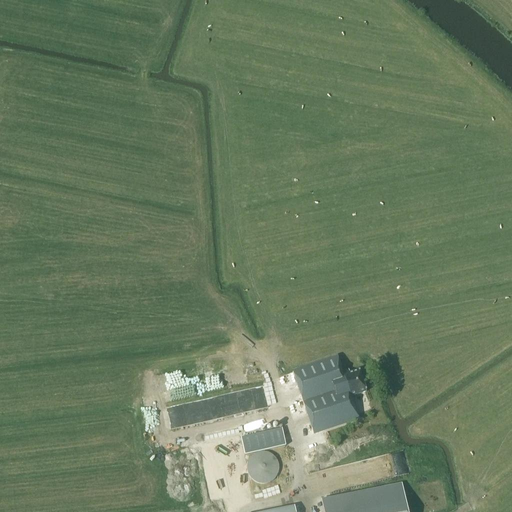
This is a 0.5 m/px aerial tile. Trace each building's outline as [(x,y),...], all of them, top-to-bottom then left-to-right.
[(340,360),(294,375),(308,416),(313,435),(314,435),(317,445),(326,443),(322,431),(358,419),(359,419),(358,416),(351,396),(366,391),(358,370),(350,373),(348,369),(343,370),(342,369),(340,360)] [(169,429),(236,415),(235,409),(224,411),(221,395),(164,407),(169,429)] [(240,438),(244,455),(285,446),(282,428),(240,438)] [(385,429),(378,431),(382,441),(388,438),(385,429)] [(278,473),(279,468),(278,463),(276,458),(272,455),(268,453),(263,452),(258,453),(253,455),(250,458),(248,463),(247,468),(248,473),(250,477),(253,481),(258,483),(263,484),(268,483),(272,481),(276,477),(278,473)] [(321,499),(323,511),(407,511),(402,483),(321,499)] [(282,485),(270,489),(272,494),(284,490),(282,485)]
